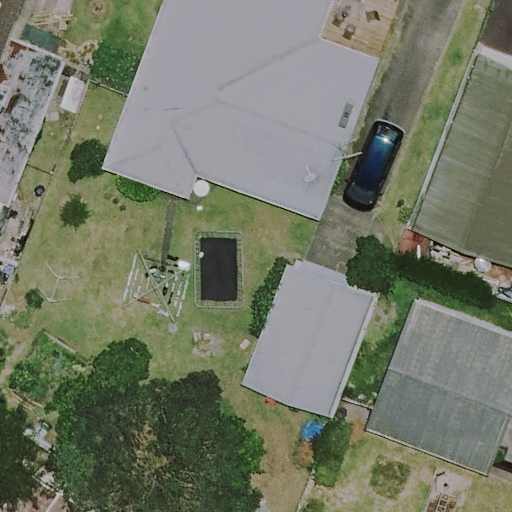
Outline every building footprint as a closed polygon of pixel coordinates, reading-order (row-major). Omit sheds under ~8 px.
[(0,0),(0,41),(51,62),(76,0),(0,0)] [(312,0),(162,0),(103,163),(185,193),(193,171),(316,216),(376,49),(304,23),(312,0)] [(511,0),(485,0),(406,224),(511,262),(511,0)] [(375,295),(284,262),(241,383),(332,415),(375,295)] [(511,393),(511,336),(411,298),(364,422),(484,468),(511,393)] [(94,511),(0,445),(0,511),(94,511)]
